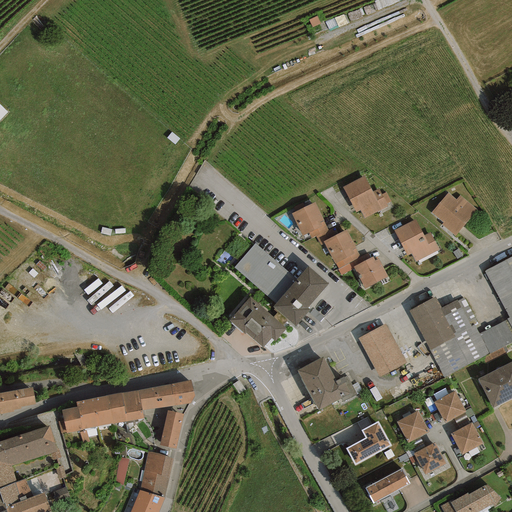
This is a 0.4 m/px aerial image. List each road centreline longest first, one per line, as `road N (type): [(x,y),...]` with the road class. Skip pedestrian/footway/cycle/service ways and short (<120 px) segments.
road 1 (residential): [(266,365),(511,238)]
road 2 (residential): [(0,426),(91,393),(239,364)]
road 3 (residential): [(165,511),(193,407),(239,364)]
road 4 (unclassified): [(342,511),(266,365)]
road 5 (track): [(490,115),(425,0)]
